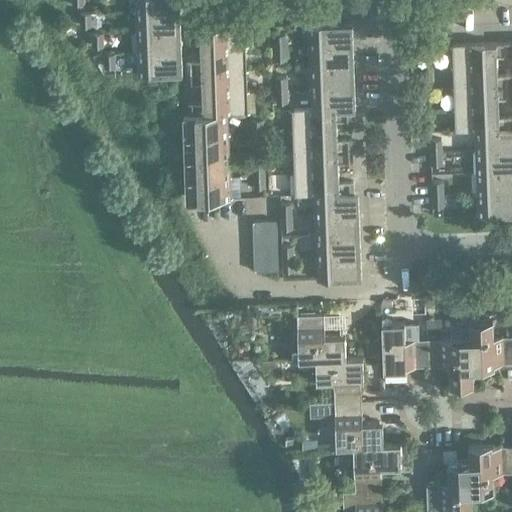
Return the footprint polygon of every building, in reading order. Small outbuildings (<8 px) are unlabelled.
[(139,0),(140,8),(180,7),(180,0),(139,0)] [(180,7),(140,8),(141,29),(181,28),(180,7)] [(80,12),(81,24),(92,24),(91,11),(80,12)] [(353,21),(313,23),(313,44),(354,42),(353,21)] [(201,38),(201,48),(243,47),(242,25),(186,27),(186,39),(201,38)] [(181,28),(141,29),(141,50),(182,49),(181,28)] [(104,31),(93,32),(93,45),(104,44),(104,31)] [(286,33),(275,33),(276,46),(287,46),(286,33)] [(511,41),(455,43),(456,65),(498,64),(497,53),(511,53),(511,41)] [(354,42),(313,44),(314,65),(354,64),(354,42)] [(287,46),(276,46),(276,59),(287,58),(287,46)] [(187,59),(188,70),(244,68),(243,47),(201,48),(202,59),(187,59)] [(182,49),(141,50),(142,73),(183,71),(182,49)] [(105,52),(105,65),(116,65),(116,52),(105,52)] [(354,64),(314,65),(315,86),(355,85),(354,64)] [(498,64),(456,65),(457,87),(511,84),(511,73),(498,74),(498,64)] [(244,68),(188,70),(188,81),(203,80),(203,91),(245,89),(244,68)] [(288,75),(276,76),(277,88),(288,88),(288,75)] [(511,84),(457,87),(458,108),(499,106),(499,96),(511,95),(511,84)] [(355,85),(315,86),(315,107),(351,106),(351,107),(356,107),(355,85)] [(288,88),(277,88),(277,101),(288,100),(288,88)] [(189,102),(189,112),(189,113),(226,112),(246,111),(245,89),(203,91),(203,101),(195,101),(189,102)] [(295,108),(296,130),(338,128),(337,118),(352,117),(351,107),(351,106),(315,107),(295,108)] [(499,106),(458,108),(459,130),(479,129),(511,127),(511,116),(500,117),(499,106)] [(189,112),(185,112),(186,134),(226,133),(226,112),(189,113),(189,112)] [(252,119),(253,131),(264,131),(263,118),(252,119)] [(511,127),(479,129),(480,150),(511,148),(511,127)] [(338,128),(296,130),(297,151),(353,149),(353,138),(338,139),(338,128)] [(264,131),(253,131),(253,144),(264,144),(264,131)] [(226,133),(186,134),(186,156),(227,154),(226,133)] [(442,138),(431,138),(432,151),(443,150),(442,138)] [(511,148),(480,150),(480,171),(511,169),(511,148)] [(353,149),(297,151),(297,172),(339,171),(339,160),(353,160),(353,149)] [(443,150),(432,151),(432,164),(443,163),(443,150)] [(227,154),(186,156),(187,177),(228,175),(227,154)] [(254,161),(254,174),(265,173),(265,161),(254,161)] [(511,169),(480,171),(481,192),(511,191),(511,169)] [(288,171),(272,171),(273,184),(288,183),(288,171)] [(339,171),(297,172),(298,194),(319,193),(354,192),(354,191),(354,180),(340,181),(339,171)] [(265,173),(254,174),(255,186),(266,186),(265,173)] [(228,175),(187,177),(188,198),(207,197),(228,197),(228,175)] [(444,180),(433,180),(434,193),(445,193),(444,180)] [(354,192),(319,193),(319,214),(360,213),(359,190),(354,191),(354,192)] [(511,191),(481,192),(482,213),(511,212),(511,191)] [(445,193),(434,193),(434,206),(445,205),(445,193)] [(292,202),(281,202),(282,215),(293,214),(292,202)] [(360,213),(319,214),(320,235),(360,234),(360,213)] [(293,214),(282,215),(282,227),(293,227),(293,214)] [(277,219),(253,220),(254,232),(278,231),(277,219)] [(278,231),(254,232),(254,244),(278,244),(278,231)] [(360,234),(320,235),(321,257),(361,255),(360,234)] [(278,244),(254,244),(254,257),(279,256),(278,244)] [(294,244),(283,244),(283,257),(294,256),(294,244)] [(361,255),(321,257),(322,278),(362,276),(361,255)] [(279,256),(254,257),(255,269),(279,269),(279,256)] [(294,256),(283,257),(284,269),(295,269),(294,256)] [(414,290),(425,290),(425,280),(413,281),(414,290)] [(395,298),(381,299),(381,307),(395,307),(395,298)] [(298,313),(299,359),(316,358),(317,357),(347,356),(347,355),(346,333),(326,334),(325,312),(298,313)] [(428,315),(428,333),(440,333),(440,315),(428,315)] [(494,318),(470,319),(471,336),(472,336),(472,363),(473,363),(474,383),(473,366),(495,365),(495,362),(511,361),(511,326),(507,326),(507,334),(494,335),(494,318)] [(428,364),(427,337),(406,338),(406,321),(383,322),(384,369),(407,368),(407,365),(428,364)] [(472,336),(427,337),(428,364),(450,363),(451,384),(474,383),(473,363),(472,363),(472,336)] [(381,354),(380,337),(367,337),(367,354),(381,354)] [(317,357),(316,358),(317,380),(334,379),(335,401),(362,400),(361,378),(365,378),(364,355),(347,355),(347,356),(317,357)] [(363,421),(362,400),(335,401),(309,402),(310,414),(336,414),(337,445),(342,445),(354,445),(354,444),(384,443),(384,442),(383,420),(363,421)] [(469,442),(470,460),(471,490),(472,489),(472,490),(494,489),(494,472),(511,470),(511,443),(493,445),(493,441),(469,442)] [(354,444),(354,445),(355,488),(382,487),(382,466),(402,465),(401,442),(384,442),(384,443),(354,444)] [(471,490),(470,459),(448,460),(449,481),(427,481),(428,511),(473,511),(472,490),(471,490)] [(382,487),(355,488),(343,489),(343,510),(356,509),(355,511),(403,511),(403,508),(383,508),(382,487)]
